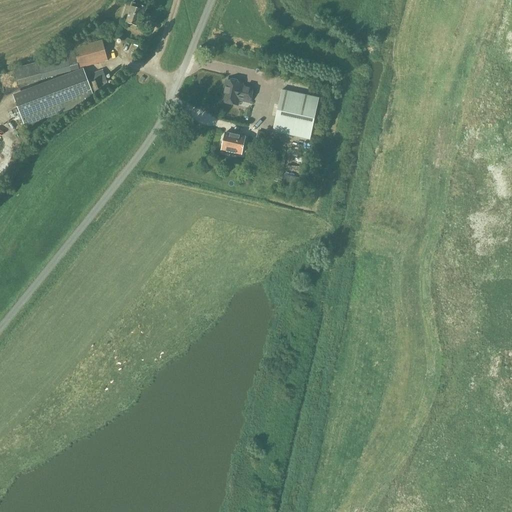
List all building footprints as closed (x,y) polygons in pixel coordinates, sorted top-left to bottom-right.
[(144,18),(147,7),(133,2),(126,22),(138,27),(141,17),(144,18)] [(71,70),(108,60),(103,40),(74,48),(74,49),(42,57),(36,59),(38,62),(13,68),(18,85),(71,70)] [(24,126),(44,119),(87,102),(85,98),(110,89),(102,69),(87,76),(84,69),(14,96),(24,126)] [(238,82),(237,80),(232,79),(230,80),(230,81),(226,80),(224,93),(223,94),(222,98),(222,99),(222,102),(237,105),(238,99),(249,102),(252,89),(244,87),(244,88),(240,87),(241,84),(238,83),(238,82)] [(310,140),(319,98),(281,90),(272,132),(310,140)] [(242,154),(246,137),(225,132),(221,150),(242,154)] [(264,140),(265,134),(257,132),(256,138),(264,140)]
